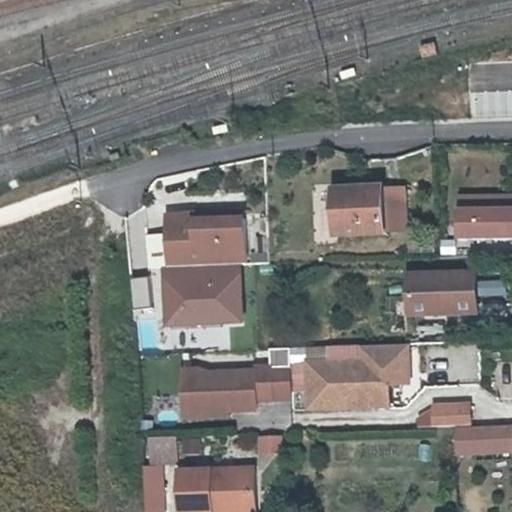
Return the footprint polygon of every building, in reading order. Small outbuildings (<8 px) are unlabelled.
[(415,234),(414,189),(337,191),(338,236),(415,234)] [(511,196),(464,197),(465,240),(511,239),(511,196)] [(197,212),(170,214),(173,265),(250,262),(248,216),(222,217),(222,222),(198,224),(197,212)] [(248,270),(169,274),(172,330),(250,327),(248,270)] [(419,313),(484,312),(483,275),(418,276),(419,313)] [(155,279),(135,281),(138,313),(157,311),(155,279)] [(332,361),(309,362),(311,412),(396,409),(396,386),(416,385),(415,347),(332,349),(332,361)] [(293,365),(261,367),(263,404),(295,402),(293,365)] [(261,367),(187,370),(189,419),(264,416),(263,404),(261,367)] [(476,426),(475,405),(436,406),(437,426),(476,426)] [(511,440),(511,428),(460,430),(461,454),(511,451),(511,440)] [(0,511),(38,511),(37,429),(0,429),(0,511)] [(285,438),(262,439),(263,455),(285,454),(285,438)] [(180,439),(155,440),(156,465),(181,464),(180,439)] [(261,511),(260,468),(183,470),(184,511),(261,511)] [(168,511),(167,469),(149,470),(151,511),(168,511)]
